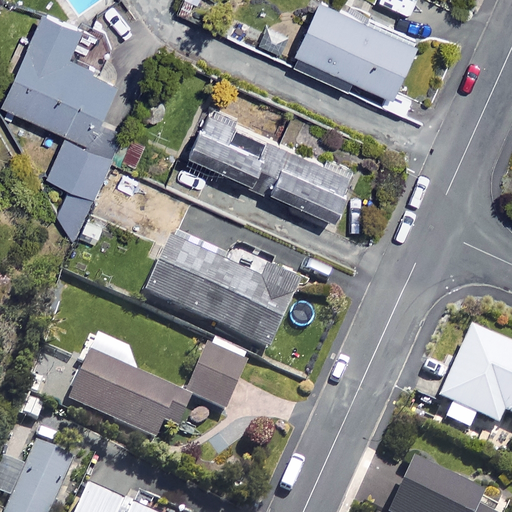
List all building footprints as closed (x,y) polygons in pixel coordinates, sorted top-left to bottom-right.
[(341,0),(340,2),(335,0),(317,0),(289,61),(346,88),(353,74),(390,92),(416,37),(400,29),(409,12),(382,0),(341,0)] [(70,185),(57,215),(72,243),(121,128),(99,119),(116,78),(68,57),(82,23),(44,7),(4,103),(66,130),(47,175),(70,185)] [(250,176),(269,133),(206,105),(187,148),(250,176)] [(150,140),(130,132),(119,160),(139,168),(150,140)] [(269,133),(250,176),(246,186),(263,193),(267,184),(332,212),(351,169),(269,133)] [(222,265),(167,241),(143,295),(265,349),(296,280),(228,250),(222,265)] [(511,350),(468,330),(438,399),(496,425),(502,413),(511,417),(511,350)] [(246,354),(209,339),(186,395),(222,411),(246,354)] [(189,399),(88,356),(68,403),(154,439),(164,416),(179,423),(189,399)] [(450,409),(416,394),(408,409),(443,425),(450,409)] [(50,511),(74,454),(35,437),(23,468),(1,459),(0,461),(0,494),(12,499),(6,511),(50,511)] [(478,495),(409,463),(386,511),(478,511),(471,509),(478,495)] [(133,511),(84,490),(74,511),(133,511)]
